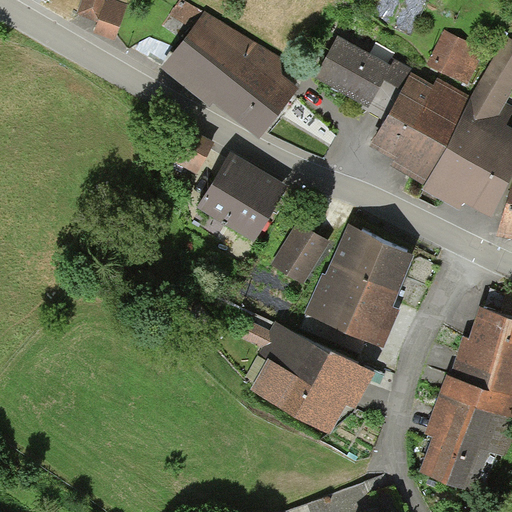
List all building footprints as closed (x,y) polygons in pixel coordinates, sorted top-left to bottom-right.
[(82,0),(77,15),(98,23),(106,0),(82,0)] [(115,0),(106,0),(98,23),(94,35),(115,42),(129,5),(115,0)] [(282,58),(205,12),(162,69),(210,109),(214,104),(260,141),(285,109),(299,90),(283,76),(282,58)] [(426,64),(468,84),(486,49),(444,28),(426,64)] [(511,96),(511,40),(505,37),(472,97),(472,98),(425,186),(422,192),(460,212),(464,204),(491,219),(510,183),(511,179),(511,130),(506,127),(511,115),(511,107),(508,105),(511,96)] [(384,82),(392,68),(388,65),(339,38),(316,78),(345,95),(369,108),(373,101),(384,82)] [(414,72),(392,59),(388,65),(392,68),(384,82),(373,101),(382,107),(391,112),(403,92),(412,75),(414,72)] [(391,167),(425,186),(472,98),(472,97),(464,93),(439,79),(434,87),(412,75),(403,92),(391,112),(371,149),(391,160),(394,161),(391,167)] [(174,123),(158,154),(198,175),(214,144),(174,123)] [(247,164),(231,155),(199,210),(257,243),(289,188),(247,164)] [(511,185),(508,199),(497,238),(511,240),(511,185)] [(298,223),(272,267),(307,287),(333,244),(298,223)] [(416,257),(347,227),(326,275),(322,274),(304,314),(384,349),(397,320),(400,312),(393,309),(416,257)] [(511,293),(493,287),(486,308),(511,316),(511,293)] [(464,339),(451,379),(511,398),(511,316),(486,308),(480,306),(472,331),(469,340),(464,339)] [(375,375),(276,323),(271,332),(249,321),(241,337),(271,353),(250,392),(332,436),(348,407),(355,411),(375,375)] [(511,398),(451,379),(446,377),(428,430),(426,436),(432,438),(420,476),(477,494),(491,453),(507,458),(511,443),(511,398)] [(397,509),(386,476),(290,510),(290,511),(388,511),(392,511),(397,509)]
